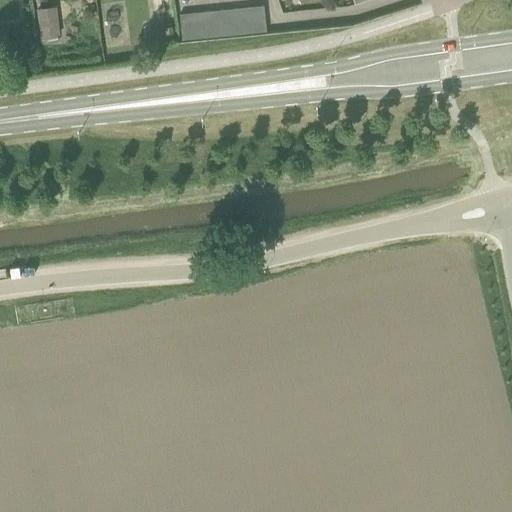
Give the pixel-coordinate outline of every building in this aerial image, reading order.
[(264,5),(250,7),(253,34),(267,32),(264,5)] [(239,35),(253,34),(250,7),(236,8),(239,35)] [(236,8),(222,9),(225,37),(239,35),(236,8)] [(211,38),(225,37),(222,9),(208,11),(211,38)] [(208,11),(194,12),(196,40),(211,38),(208,11)] [(180,14),(182,35),(182,41),(196,40),(194,12),(180,14)] [(58,22),(40,25),(42,39),(60,37),(58,22)]
